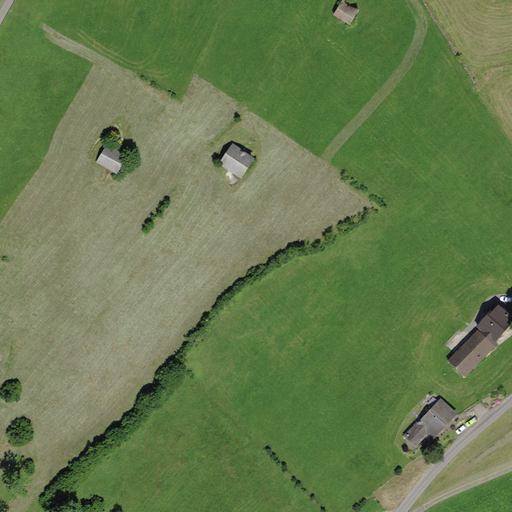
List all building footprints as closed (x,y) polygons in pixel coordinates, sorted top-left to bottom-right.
[(357,11),(341,0),(331,15),(347,26),(357,11)] [(126,157),(104,143),(92,162),(114,177),(126,157)] [(251,161),(230,144),(216,162),(237,178),(251,161)] [(465,376),(496,344),(493,341),(511,322),(511,321),(499,309),(478,330),(481,333),(451,363),(465,376)] [(429,441),(454,414),(439,400),(405,436),(416,446),(424,437),(429,441)]
